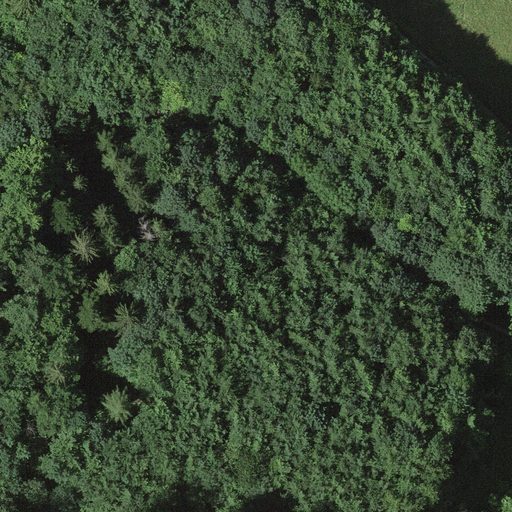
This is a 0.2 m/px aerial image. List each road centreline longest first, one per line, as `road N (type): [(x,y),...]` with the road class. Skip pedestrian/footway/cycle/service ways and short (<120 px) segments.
road 1 (track): [(0,165),(161,118),(207,125),(251,144),(415,280),(511,336)]
road 2 (track): [(350,0),(511,135)]
